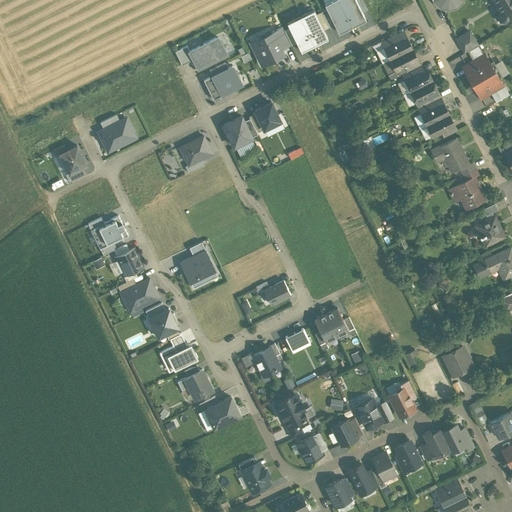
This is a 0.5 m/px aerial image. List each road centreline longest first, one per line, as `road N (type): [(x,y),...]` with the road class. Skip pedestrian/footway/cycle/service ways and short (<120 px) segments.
road 1 (residential): [(509,193),(418,9),(207,116)]
road 2 (track): [(199,511),(44,201)]
road 3 (residential): [(225,347),(206,349),(178,292),(162,282),(105,166)]
road 4 (residential): [(309,309),(207,116)]
road 5 (residential): [(462,401),(304,476)]
road 6 (residential): [(304,476),(285,469),(225,347)]
road 7 (residential): [(508,511),(462,401)]
